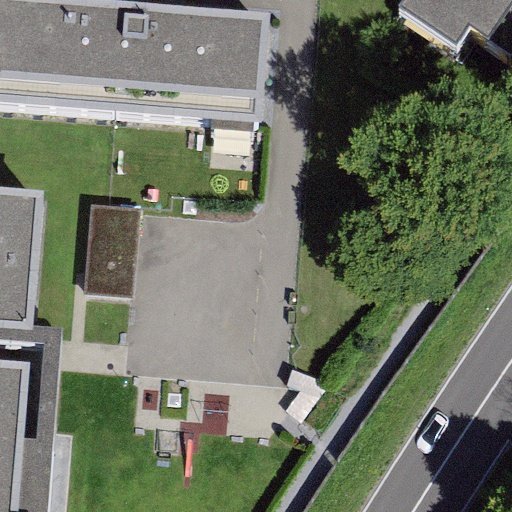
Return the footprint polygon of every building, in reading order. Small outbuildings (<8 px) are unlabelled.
[(511,0),(428,0),(404,32),(459,74),(474,53),(505,77),(511,66),(511,0)] [(275,40),(0,19),(0,118),(267,139),(275,40)] [(49,214),(0,210),(0,346),(38,350),(49,214)] [(148,225),(97,220),(89,299),(141,304),(148,225)] [(20,511),(31,385),(0,382),(0,511),(20,511)]
